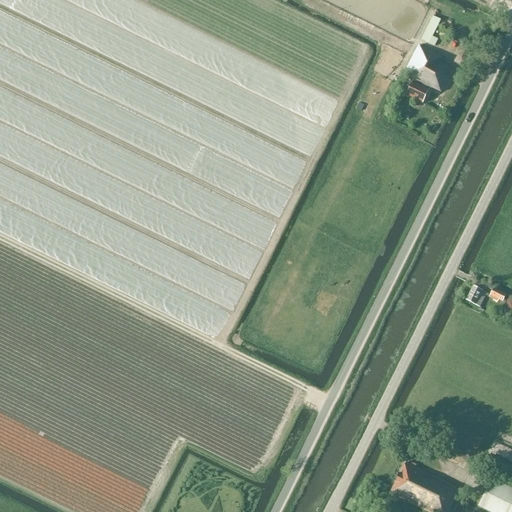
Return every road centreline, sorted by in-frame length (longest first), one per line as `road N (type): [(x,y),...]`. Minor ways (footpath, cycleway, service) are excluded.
road 1 (unclassified): [(276,511),(511,33)]
road 2 (tertiary): [(331,511),(511,146)]
road 3 (track): [(329,404),(0,238)]
